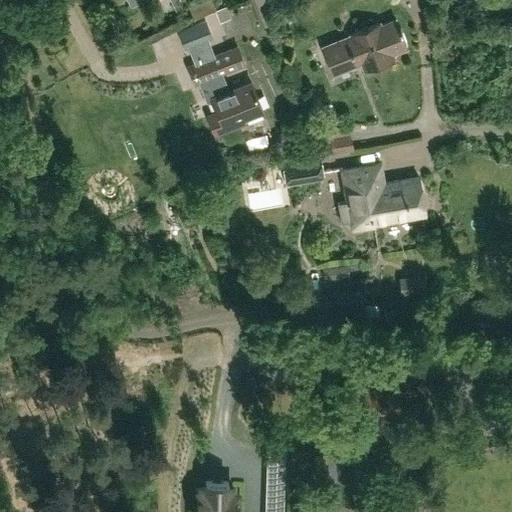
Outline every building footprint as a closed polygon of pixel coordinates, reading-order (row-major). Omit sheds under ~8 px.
[(213,6),(210,0),(185,0),(191,15),(213,6)] [(285,8),(280,17),(289,22),(294,13),(285,8)] [(345,35),(316,45),(325,71),(354,62),(357,69),(386,60),(384,55),(399,50),(389,22),(374,27),(373,24),(344,34),(345,35)] [(253,106),(243,78),(220,87),(213,67),(236,59),(230,43),(180,61),(186,77),(190,76),(197,96),(203,93),(208,108),(198,112),(204,128),(228,119),(227,116),(253,106)] [(350,133),(324,138),(327,154),(353,149),(350,133)] [(284,185),(324,177),(320,154),(280,161),(284,185)] [(417,210),(411,174),(384,178),(382,160),(338,166),(344,200),(337,201),(340,221),(348,219),(349,229),(374,225),(373,218),(417,210)] [(347,261),(323,265),(325,277),(349,274),(347,261)] [(358,289),(357,300),(363,301),(362,313),(377,314),(377,302),(375,302),(375,290),(358,289)] [(391,413),(404,414),(406,389),(393,388),(391,413)] [(233,511),(234,488),(227,488),(227,479),(205,479),(205,488),(197,488),(197,511),(233,511)]
